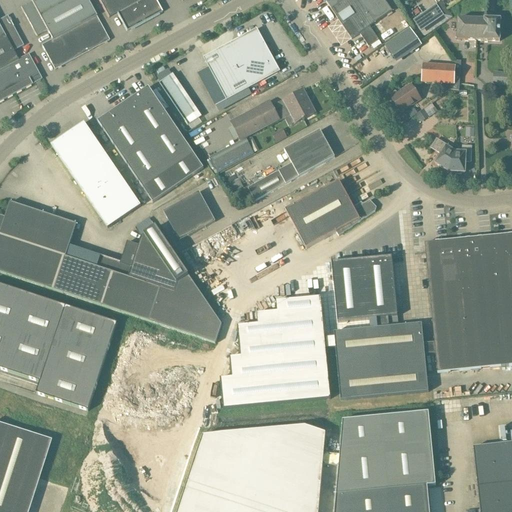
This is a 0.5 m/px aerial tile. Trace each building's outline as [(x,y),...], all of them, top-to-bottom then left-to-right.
[(20,7),(36,37),(47,31),(52,40),(41,46),(55,71),(109,41),(86,0),(29,0),(31,2),(20,7)] [(144,22),(132,0),(98,0),(108,19),(117,14),(127,32),(144,22)] [(132,0),(144,22),(162,13),(155,0),(132,0)] [(370,29),(373,27),(374,26),(392,14),(382,0),(322,0),(352,42),(360,36),(370,50),(380,43),(370,29)] [(414,24),(422,34),(425,39),(453,19),(443,4),(438,7),(414,24)] [(0,102),(41,80),(28,55),(17,61),(13,52),(23,46),(7,17),(0,21),(0,102)] [(485,30),(485,22),(459,21),(458,42),(477,43),(477,30),(485,30)] [(501,22),(485,22),(485,30),(477,30),(477,43),(500,43),(501,22)] [(409,28),(383,45),(395,63),(421,45),(409,28)] [(227,102),(280,73),(257,30),(204,59),(227,102)] [(422,84),(438,85),(451,87),(454,87),(456,68),(423,66),(422,84)] [(199,118),(200,117),(172,73),(158,82),(189,131),(202,123),(199,118)] [(493,86),(511,86),(511,73),(493,73),(493,86)] [(412,87),(392,101),(402,115),(422,102),(412,87)] [(149,88),(98,122),(153,204),(204,169),(149,88)] [(315,114),(303,92),(284,102),(284,103),(273,109),(270,104),(231,124),(241,142),(279,122),(285,119),(289,128),(315,114)] [(432,103),(416,114),(422,122),(437,111),(432,103)] [(108,229),(141,207),(85,124),(52,147),(108,229)] [(467,137),(475,137),(475,127),(466,128),(467,137)] [(284,151),(292,165),(247,189),(255,202),(335,159),(320,132),(284,151)] [(273,137),(276,143),(287,137),(285,132),(273,137)] [(247,141),(254,153),(259,150),(252,138),(247,141)] [(247,141),(210,158),(216,173),(253,155),(247,141)] [(437,164),(436,166),(450,175),(457,175),(457,176),(463,177),(463,175),(466,175),(466,165),(472,165),(473,149),(463,148),(463,155),(456,155),(447,149),(448,148),(438,141),(432,150),(442,157),(440,160),(438,160),(436,163),(437,164)] [(376,209),(370,202),(354,211),(339,183),(285,212),(306,250),(336,234),(339,238),(375,213),(376,209)] [(164,212),(180,241),(215,222),(199,192),(164,212)] [(364,194),(358,199),(361,204),(368,200),(364,194)] [(142,238),(132,268),(100,257),(97,268),(66,258),(77,225),(10,203),(6,218),(0,215),(0,273),(215,345),(222,326),(156,229),(142,238)] [(437,375),(511,367),(511,236),(435,244),(425,245),(437,375)] [(424,356),(435,355),(434,344),(423,345),(421,325),(389,328),(388,319),(398,318),(392,258),(332,264),(338,323),(377,320),(378,329),(334,334),(334,338),(335,348),(341,402),(428,393),(424,356)] [(0,370),(40,384),(36,395),(88,413),(117,325),(0,287),(0,370)] [(325,349),(335,348),(334,338),(324,339),(320,298),(277,302),(278,312),(257,314),(258,325),(238,327),(240,357),(230,358),(232,378),(220,379),(223,410),(330,400),(325,349)] [(201,437),(176,511),(317,511),(322,466),(338,468),(336,496),(334,497),(336,497),(334,511),(429,511),(427,488),(435,487),(428,414),(342,423),(339,456),(323,455),(325,435),(304,428),(201,437)] [(28,511),(50,442),(0,426),(0,511),(28,511)] [(511,511),(511,439),(509,440),(509,445),(473,449),(479,511),(511,511)]
